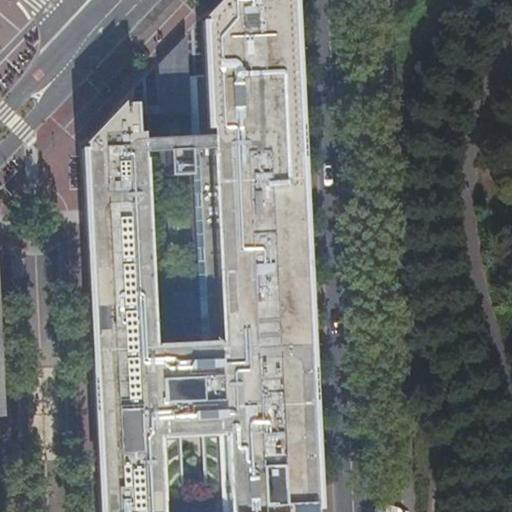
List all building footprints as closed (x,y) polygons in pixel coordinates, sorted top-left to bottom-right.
[(201,19),(204,18),(204,22),(202,22),(205,76),(207,130),(209,130),(210,136),(210,150),(211,156),(209,156),(218,343),(201,344),(153,345),(152,329),(145,174),(145,160),(143,160),(143,153),(142,140),(142,133),(136,133),(135,116),(135,108),(135,104),(125,104),(126,109),(122,109),(122,103),(117,108),(118,143),(86,144),(86,140),(81,145),(84,145),(83,149),(82,150),(99,511),(314,511),(314,510),(317,510),(316,503),(310,503),(309,483),(315,483),(312,422),(306,422),(303,375),(310,375),(306,287),(294,288),(293,267),(305,267),(304,249),(297,249),(297,240),(304,239),(302,206),(295,207),(294,179),(299,179),(297,159),(293,159),(291,132),(298,131),(297,99),(290,99),(285,0),(237,0),(239,16),(207,17),(207,13),(201,19)] [(239,16),(237,0),(219,0),(207,13),(207,17),(239,16)] [(297,99),(292,0),(285,0),(290,99),(297,99)] [(186,63),(185,36),(159,64),(159,65),(164,65),(164,62),(181,61),(182,64),(186,63)] [(187,77),(186,63),(182,64),(181,61),(164,62),(164,65),(159,65),(160,107),(161,115),(189,114),(187,77)] [(207,130),(205,76),(187,77),(189,114),(190,114),(191,137),(210,136),(209,130),(207,130)] [(160,107),(135,108),(135,116),(161,115),(160,107)] [(118,143),(117,108),(86,140),(86,144),(118,143)] [(298,131),(291,132),(293,159),(297,159),(299,179),(294,179),(295,207),(302,206),(298,131)] [(210,150),(210,136),(191,137),(142,140),(143,153),(166,152),(188,151),(192,151),(210,150)] [(211,156),(210,150),(192,151),(201,344),(218,343),(209,156),(211,156)] [(188,151),(166,152),(167,177),(189,176),(188,151)] [(150,174),(145,174),(152,329),(157,328),(150,174)] [(294,288),(306,287),(305,267),(293,267),(294,288)] [(306,422),(312,422),(310,375),(303,375),(306,422)]
